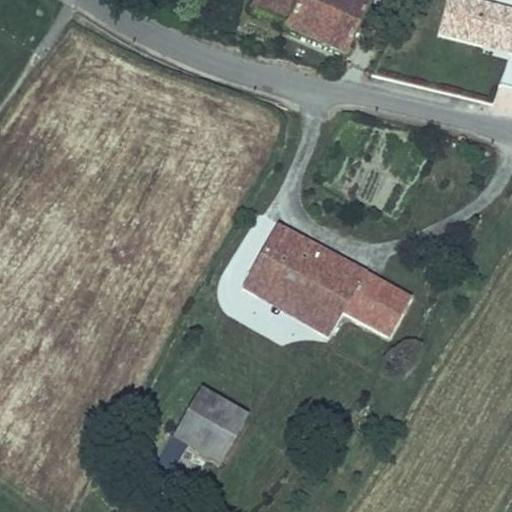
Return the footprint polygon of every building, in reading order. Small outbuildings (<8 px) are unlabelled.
[(284,33),(344,59),(368,7),(353,0),(257,0),(252,14),(286,29),(284,33)] [(511,58),(511,14),(457,0),(445,0),(436,39),(511,58)] [(262,281),(321,314),(312,330),(326,337),(341,310),(385,335),(408,295),(276,222),(239,289),(253,297),(262,281)] [(262,281),(253,297),(312,330),(321,314),(262,281)] [(204,385),(172,444),(183,450),(218,471),(252,413),(204,385)]
